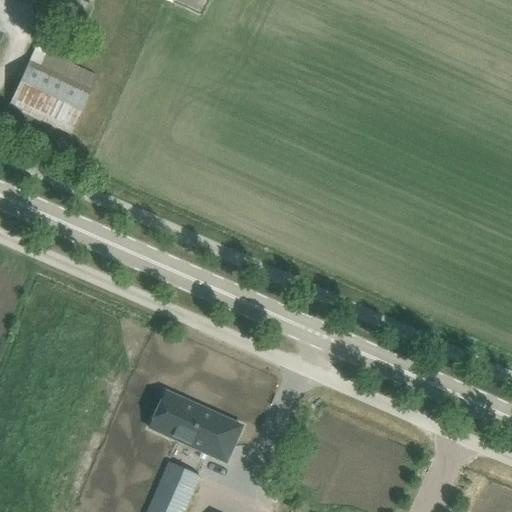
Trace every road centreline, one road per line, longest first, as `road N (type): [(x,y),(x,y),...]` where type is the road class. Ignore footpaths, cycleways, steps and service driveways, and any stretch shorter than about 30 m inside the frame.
road 1 (primary): [(511,423),(0,197)]
road 2 (unclassified): [(0,236),(511,461)]
road 3 (unclassified): [(511,377),(0,154)]
